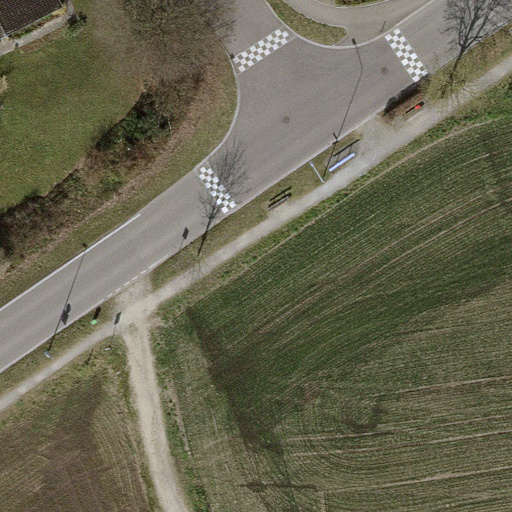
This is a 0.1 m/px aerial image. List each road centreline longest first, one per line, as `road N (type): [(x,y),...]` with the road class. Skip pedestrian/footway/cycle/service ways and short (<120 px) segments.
road 1 (residential): [(314,126),(0,344)]
road 2 (track): [(178,511),(114,266)]
road 3 (residential): [(314,126),(497,0)]
road 4 (residential): [(224,0),(314,126)]
